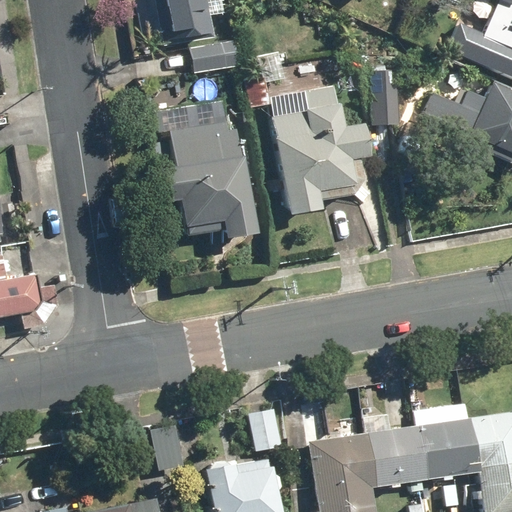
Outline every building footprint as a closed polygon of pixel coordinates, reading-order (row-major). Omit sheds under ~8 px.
[(199,0),(151,0),(159,47),(207,39),(199,0)] [(450,23),(440,47),(511,77),(511,0),(500,0),(485,38),(450,23)] [(231,43),(184,50),(188,73),(235,66),(231,43)] [(259,77),(239,81),(244,107),(264,103),(259,77)] [(391,81),(362,82),(364,124),(393,123),(391,81)] [(480,99),(461,91),(455,104),(427,92),(417,113),(511,155),(511,95),(487,84),(480,99)] [(300,112),(266,118),(284,216),(317,210),(315,199),(356,192),(351,160),(363,158),(356,124),(335,127),(328,85),(296,91),(300,112)] [(233,116),(164,128),(170,165),(157,167),(163,203),(175,201),(181,229),(218,223),(221,239),(254,233),(233,116)] [(0,317),(35,312),(43,301),(38,274),(7,279),(3,255),(0,255),(0,317)] [(511,511),(511,410),(301,440),(310,511),(364,511),(361,489),(469,474),(474,511),(511,511)] [(270,412),(243,416),(249,451),(276,446),(270,412)] [(169,424),(144,429),(155,488),(181,483),(169,424)] [(223,464),(195,468),(202,511),(267,511),(261,469),(224,474),(223,464)]
